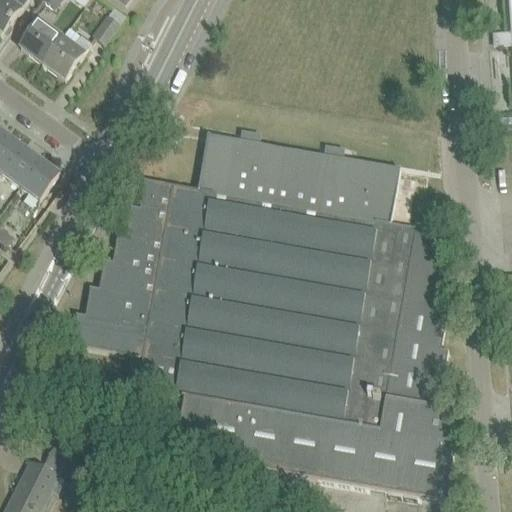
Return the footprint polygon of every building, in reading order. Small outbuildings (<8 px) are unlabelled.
[(0,0),(0,35),(4,39),(15,22),(30,2),(27,0),(14,0),(11,6),(2,0),(0,0)] [(45,0),(43,3),(56,13),(65,0),(45,0)] [(132,0),(131,0),(114,0),(126,8),(132,0)] [(127,21),(125,20),(115,12),(94,41),(106,50),(127,21)] [(40,26),(21,51),(44,68),(63,43),(61,42),(40,26)] [(91,47),(69,31),(61,42),(63,43),(44,68),(66,85),(85,59),(83,58),(91,47)] [(0,137),(0,177),(19,151),(0,137)] [(457,508),(454,476),(450,412),(448,412),(449,414),(445,413),(450,386),(451,386),(452,385),(443,384),(448,357),(449,357),(449,356),(441,354),(446,327),(447,327),(447,326),(439,324),(444,297),(445,298),(445,296),(437,295),(442,268),(443,268),(443,267),(435,265),(440,238),(441,238),(441,237),(392,228),(401,177),(210,143),(201,195),(145,185),(141,213),(132,212),(127,240),(118,239),(114,267),(104,265),(100,294),(91,292),(86,321),(77,319),(71,350),(117,358),(143,362),(142,367),(131,365),(127,389),(138,391),(137,394),(185,402),(175,459),(173,458),(172,460),(460,510),(460,509),(457,508)] [(0,177),(19,192),(39,166),(19,151),(0,177)] [(39,206),(58,180),(39,166),(19,192),(39,206)] [(12,242),(0,232),(0,244),(7,249),(12,242)] [(47,468),(74,482),(82,466),(56,452),(47,468)] [(13,511),(44,511),(60,482),(31,468),(16,498),(19,500),(13,511)] [(129,482),(124,498),(157,507),(161,491),(129,482)]
